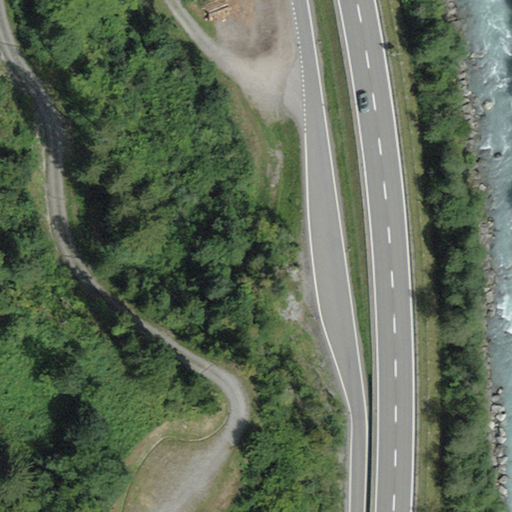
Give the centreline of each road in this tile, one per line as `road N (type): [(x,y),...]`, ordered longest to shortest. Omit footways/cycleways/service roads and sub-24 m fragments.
road 1 (track): [(168,511),(237,422),(229,385),(79,280),(57,240),(53,132),(0,32)]
road 2 (unclassified): [(299,0),(327,246),(356,392),(359,511)]
road 3 (primary): [(394,511),(388,215),(355,0)]
road 4 (track): [(173,0),(224,68),(311,70)]
